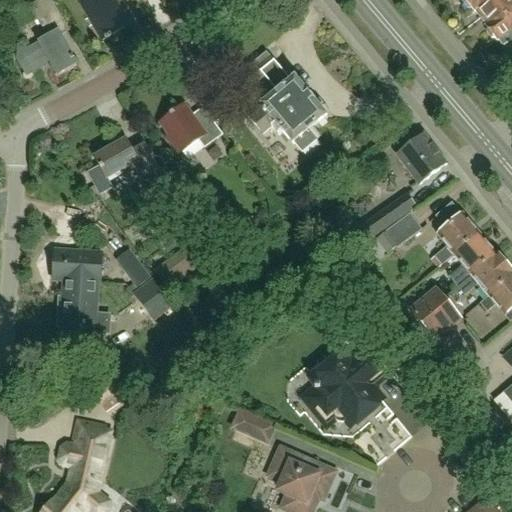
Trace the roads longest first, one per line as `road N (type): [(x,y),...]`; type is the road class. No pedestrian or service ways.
road 1 (residential): [(0,399),(19,133)]
road 2 (residential): [(19,133),(245,0)]
road 3 (primary): [(511,174),(364,0)]
